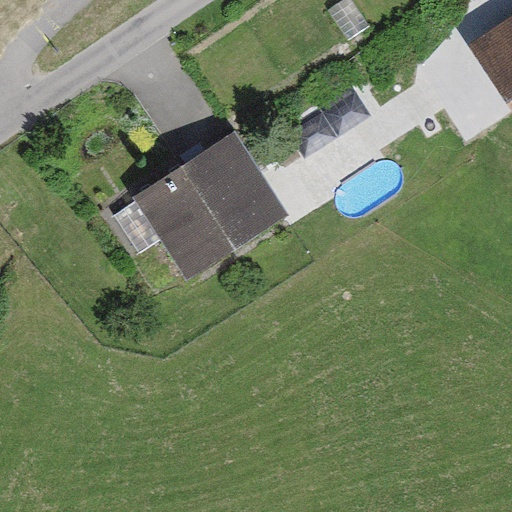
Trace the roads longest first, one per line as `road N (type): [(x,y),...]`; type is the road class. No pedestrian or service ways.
road 1 (residential): [(0,121),(191,0)]
road 2 (track): [(80,0),(0,90)]
